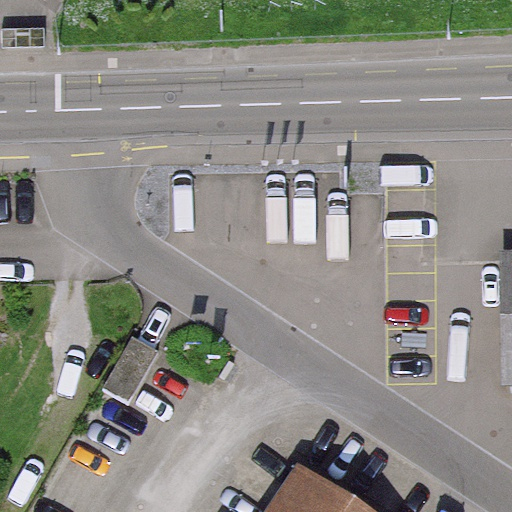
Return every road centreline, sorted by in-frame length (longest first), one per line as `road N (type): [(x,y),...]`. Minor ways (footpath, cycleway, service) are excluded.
road 1 (primary): [(0,114),(511,99)]
road 2 (unknown): [(173,511),(282,350)]
